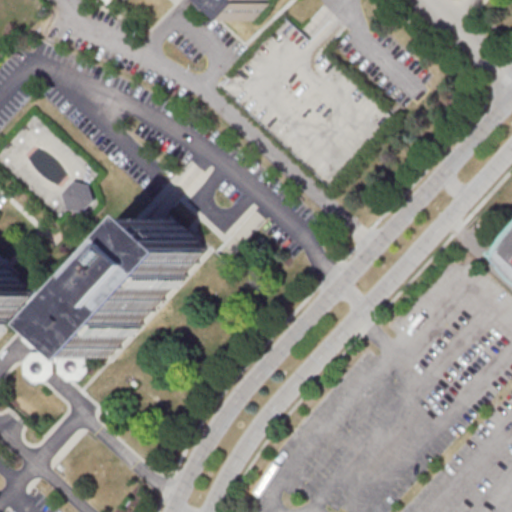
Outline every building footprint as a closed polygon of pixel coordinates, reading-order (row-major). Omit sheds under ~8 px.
[(233,0),(255,19),(271,0),(233,0)] [(96,209),(94,182),(70,183),(72,211),(96,209)] [(72,321),(172,212),(213,250),(114,359),(72,321)] [(511,271),(511,235),(497,251),(502,262),(511,271)] [(0,256),(40,295),(0,337),(0,256)] [(57,337),(57,326),(47,318),(36,318),(28,327),(28,340),(39,350),(29,361),(30,382),(51,382),(59,372),(59,360),(64,364),(64,372),(74,381),(85,380),(94,370),(93,359),(83,350),(77,350),(61,336),(57,337)]
